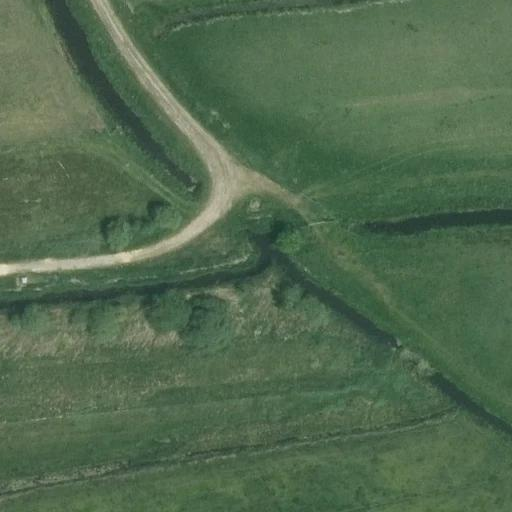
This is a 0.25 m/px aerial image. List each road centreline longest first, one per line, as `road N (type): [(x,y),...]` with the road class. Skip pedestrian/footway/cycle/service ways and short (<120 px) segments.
road 1 (track): [(0,271),(165,246),(209,217),(227,174)]
road 2 (track): [(227,174),(154,87),(101,0)]
